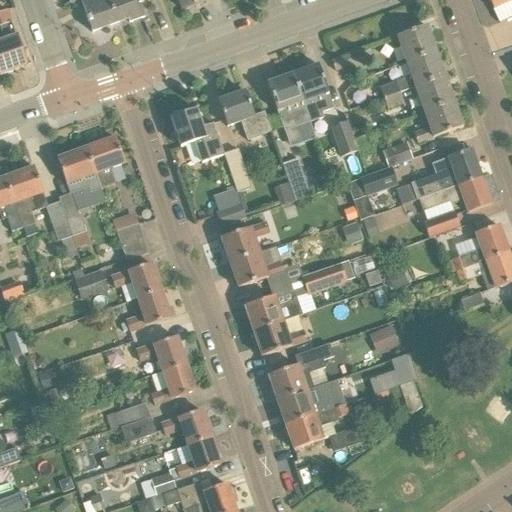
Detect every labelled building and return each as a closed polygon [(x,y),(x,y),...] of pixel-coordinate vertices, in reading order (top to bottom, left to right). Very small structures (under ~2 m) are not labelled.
[(68,0),(71,7),(82,3),(93,33),(118,24),(108,0),(68,0)] [(145,18),(139,0),(108,0),(118,24),(129,20),(130,23),(145,18)] [(206,0),(179,0),(183,11),(208,2),(206,0)] [(511,0),(488,0),(493,10),(511,1),(511,0)] [(0,41),(0,76),(27,67),(7,11),(0,13),(0,27),(0,28),(4,40),(0,41)] [(406,63),(436,52),(427,27),(397,38),(406,63)] [(406,63),(411,78),(415,88),(445,77),(436,52),(406,63)] [(336,73),(351,68),(348,57),(332,62),(336,73)] [(291,71),(293,75),(310,123),(323,118),(322,114),(334,109),(319,66),(306,70),(304,66),(291,71)] [(293,75),(267,84),(283,128),(284,132),(310,123),(293,75)] [(414,88),(423,114),(454,103),(445,77),(415,88),(414,88)] [(400,94),(396,83),(380,89),(384,99),(400,94)] [(254,117),(245,92),(219,102),(228,127),(241,123),(248,141),(272,133),(265,113),(254,117)] [(400,94),(384,99),(388,111),(404,105),(400,94)] [(418,144),(445,135),(463,128),(454,103),(423,114),(429,129),(414,134),(418,144)] [(214,124),(202,128),(196,110),(171,119),(176,133),(175,134),(177,141),(179,141),(181,148),(195,143),(202,164),(224,156),(225,156),(214,124)] [(359,153),(348,124),(331,131),(342,160),(359,153)] [(125,166),(125,163),(116,139),(86,149),(101,190),(114,186),(109,172),(125,166)] [(407,144),(383,153),(389,169),(391,168),(413,160),(407,144)] [(64,178),(70,195),(72,194),(88,188),(91,194),(101,190),(86,149),(58,160),(64,178)] [(419,201),(482,178),(472,151),(434,164),(438,177),(413,185),(419,201)] [(238,152),(225,156),(224,156),(232,182),(233,181),(237,191),(248,188),(244,178),(246,177),(238,152)] [(311,198),(298,161),(283,166),(296,203),(311,198)] [(32,214),(46,209),(48,208),(48,207),(34,168),(6,178),(24,229),(35,225),(32,214)] [(389,169),(371,176),(359,180),(360,181),(348,186),(354,202),(368,198),(398,187),(391,168),(389,169)] [(313,180),(317,193),(331,188),(326,176),(313,180)] [(12,234),(24,229),(6,178),(0,180),(0,215),(2,222),(7,220),(12,234)] [(482,178),(419,201),(423,213),(450,203),(451,206),(463,201),(468,214),(491,206),(482,178)] [(59,199),(60,203),(73,238),(86,234),(79,213),(73,195),(72,194),(70,195),(59,199)] [(60,203),(48,207),(48,208),(46,209),(58,244),(73,238),(60,203)] [(370,205),(356,210),(359,218),(361,222),(374,217),(370,205)] [(222,228),(241,222),(246,220),(241,206),(217,214),(222,228)] [(359,218),(356,210),(355,207),(344,211),(348,222),(359,218)] [(454,215),(424,226),(429,239),(459,228),(454,215)] [(363,222),(369,238),(380,234),(374,218),(363,222)] [(230,264),(260,254),(255,240),(270,234),(267,224),(221,239),(230,264)] [(342,229),(348,247),(363,241),(356,224),(342,229)] [(38,235),(35,225),(24,229),(28,239),(38,235)] [(149,254),(140,226),(139,225),(117,233),(126,263),(149,254)] [(463,270),(509,253),(499,226),(474,235),(480,251),(459,259),(463,270)] [(238,289),(283,273),(283,271),(280,263),(275,249),(260,254),(230,264),(238,289)] [(487,292),(511,283),(511,262),(509,253),(463,270),(467,281),(482,276),(487,292)] [(280,263),(283,271),(298,265),(296,258),(280,263)] [(341,265),(346,282),(354,280),(349,263),(341,265)] [(136,300),(161,292),(152,264),(111,278),(116,290),(131,285),(136,300)] [(347,284),(346,282),(341,265),(301,279),(304,287),(289,292),(245,308),(253,333),(299,316),(292,300),(307,296),(307,297),(347,284)] [(82,302),(109,292),(101,271),(75,282),(82,302)] [(401,271),(387,278),(394,292),(409,284),(401,271)] [(366,279),(369,288),(382,284),(378,272),(369,275),(366,279)] [(146,327),(170,319),(161,292),(136,300),(142,316),(126,322),(130,335),(146,329),(146,327)] [(485,305),(481,294),(461,301),(465,312),(485,305)] [(262,358),(307,342),(304,332),(303,333),(298,318),(299,317),(299,316),(253,333),(262,358)] [(120,326),(123,334),(129,332),(126,324),(120,326)] [(391,326),(374,333),(378,343),(383,354),(400,346),(391,326)] [(161,373),(186,364),(177,338),(136,352),(141,364),(157,359),(161,373)] [(23,342),(9,347),(13,359),(27,354),(23,342)] [(334,358),(330,345),(315,350),(295,357),(298,366),(268,377),(277,403),(307,392),(312,390),(307,375),(326,369),(324,362),(334,358)] [(36,364),(44,371),(50,364),(41,357),(36,364)] [(171,401),(195,393),(186,364),(161,373),(167,390),(151,396),(155,408),(171,402),(171,401)] [(57,386),(52,372),(39,376),(44,391),(57,386)] [(400,387),(401,387),(396,372),(370,381),(376,396),(400,387)] [(401,387),(400,387),(407,405),(420,400),(413,382),(401,387)] [(58,392),(47,396),(52,409),(63,405),(58,392)] [(316,416),(307,392),(277,403),(285,426),(316,416)] [(111,431),(121,427),(150,417),(146,405),(107,417),(111,431)] [(294,451),(324,440),(320,428),(338,422),(338,421),(350,417),(346,405),(316,416),(285,426),(294,451)] [(32,411),(38,427),(51,422),(45,406),(32,411)] [(186,447),(211,439),(202,412),(161,425),(166,437),(181,432),(186,447)] [(121,427),(127,444),(156,435),(150,417),(121,427)] [(330,439),(335,453),(368,442),(363,427),(336,436),(330,438),(330,439)] [(196,475),(220,466),(211,439),(186,447),(192,463),(176,468),(180,482),(196,476),(196,475)] [(5,454),(0,456),(0,469),(10,466),(5,454)] [(104,471),(117,467),(113,456),(101,461),(104,471)] [(163,495),(177,491),(171,475),(141,486),(146,501),(163,495)] [(183,509),(197,505),(199,511),(236,511),(227,485),(205,492),(202,483),(177,491),(181,503),(183,509)] [(181,503),(177,491),(163,495),(167,507),(167,508),(181,503)] [(25,511),(30,510),(24,494),(0,502),(0,511),(25,511)] [(90,499),(91,502),(94,511),(100,511),(105,510),(100,495),(90,499)] [(155,511),(151,500),(146,501),(138,504),(138,505),(140,511),(155,511)] [(67,501),(59,508),(62,511),(73,511),(76,510),(67,501)] [(94,511),(91,502),(83,505),(85,511),(94,511)]
